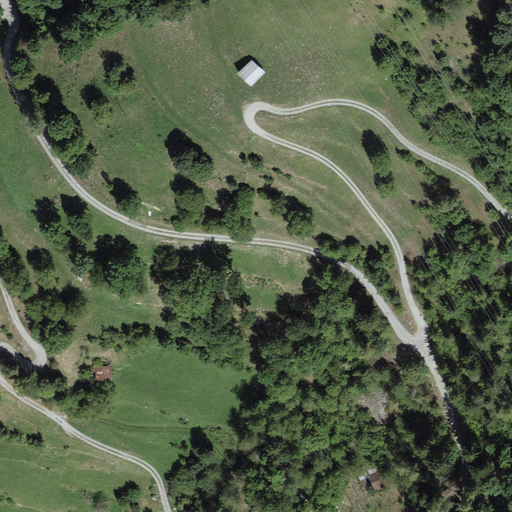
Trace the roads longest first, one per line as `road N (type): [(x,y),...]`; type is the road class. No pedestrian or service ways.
road 1 (track): [(425,351),(401,252),(347,179),(247,126),(246,114),(253,107),(285,114),(330,105),(368,111),(511,216)]
road 2 (track): [(4,1),(18,92),(72,186),(143,229),(285,245),(346,265),(401,335),(425,351)]
road 3 (track): [(170,511),(147,468),(86,442),(0,381)]
road 4 (track): [(425,351),(479,461),(465,511)]
road 5 (track): [(0,349),(26,368),(40,360),(13,316),(0,272)]
